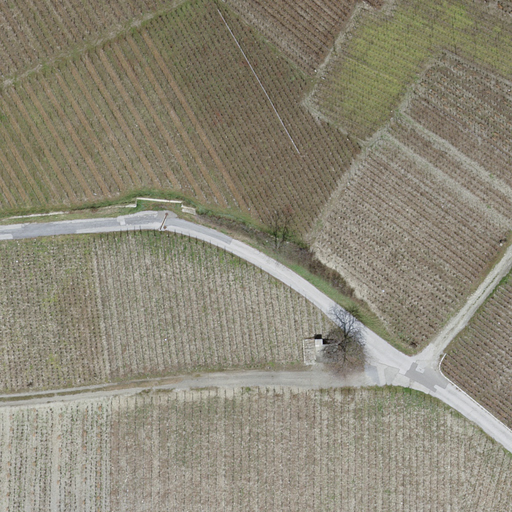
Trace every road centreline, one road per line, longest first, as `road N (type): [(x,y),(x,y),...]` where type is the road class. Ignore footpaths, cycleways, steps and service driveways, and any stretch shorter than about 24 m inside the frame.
road 1 (unclassified): [(511,455),(268,266),(211,239),(158,226),(0,235)]
road 2 (track): [(408,374),(184,377),(0,401)]
